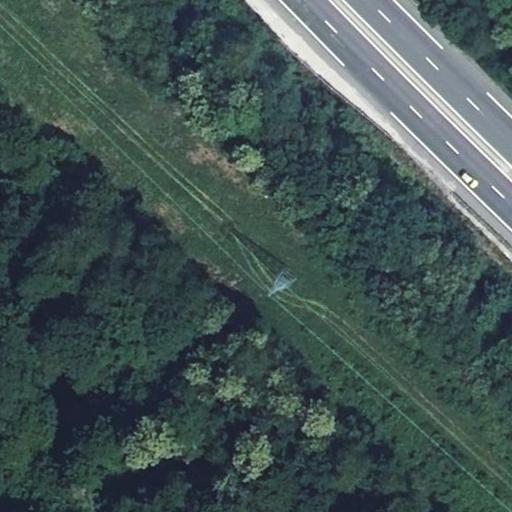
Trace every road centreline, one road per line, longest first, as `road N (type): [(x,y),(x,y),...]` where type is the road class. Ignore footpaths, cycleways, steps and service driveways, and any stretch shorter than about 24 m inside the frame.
road 1 (motorway): [(306,0),(511,204)]
road 2 (motorway): [(511,141),(367,0)]
